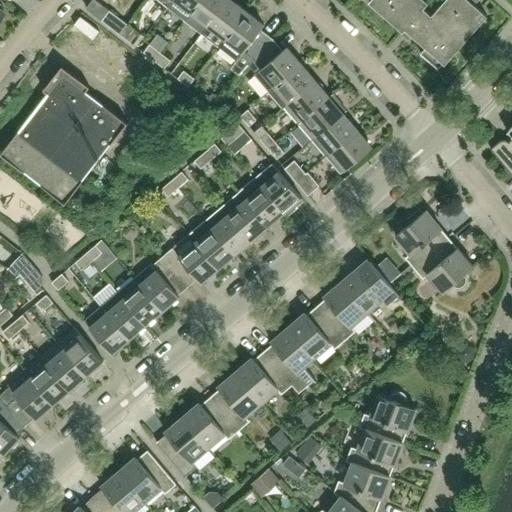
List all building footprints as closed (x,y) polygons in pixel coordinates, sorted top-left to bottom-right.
[(174,0),(191,13),(200,0),(174,0)] [(202,34),(227,0),(200,0),(191,13),(185,20),(202,34)] [(219,47),(225,39),(246,11),(231,0),(227,0),(202,34),(219,47)] [(445,64),(487,16),(475,5),(478,0),(445,0),(432,16),(423,8),(428,3),(424,0),(370,0),(369,2),(403,32),(405,29),(426,47),(421,53),(438,69),(443,63),(445,64)] [(102,20),(122,36),(130,26),(110,10),(102,20)] [(246,11),(225,39),(219,47),(237,60),(244,51),(254,59),(273,39),(261,29),(264,25),(246,11)] [(138,32),(130,26),(122,36),(130,42),(138,32)] [(269,92),(302,64),(287,47),(283,50),(273,39),(254,59),(249,64),(256,73),(254,75),(269,92)] [(143,52),(154,60),(160,52),(150,44),(143,52)] [(171,60),(160,52),(154,60),(165,68),(171,60)] [(71,62),(58,79),(88,103),(102,85),(71,62)] [(289,103),(316,80),(302,64),(269,92),(283,108),(284,107),(289,103)] [(195,79),(184,70),(178,78),(188,87),(195,79)] [(46,95),(45,96),(69,114),(68,115),(75,120),(88,103),(58,79),(46,95)] [(330,97),(316,80),(289,103),(284,107),(298,123),(303,119),(330,97)] [(39,90),(26,108),(56,131),(68,115),(69,114),(45,96),(46,95),(39,90)] [(317,136),(344,113),(330,97),(303,119),(298,123),(312,140),(317,136)] [(26,108),(13,124),(43,148),(56,131),(26,108)] [(257,120),(248,109),(240,116),(249,126),(257,120)] [(115,113),(110,119),(119,127),(124,120),(115,113)] [(326,156),(358,130),(344,113),(317,136),(312,140),(326,156)] [(110,119),(105,126),(114,133),(119,127),(110,119)] [(245,131),(238,123),(221,138),(228,146),(232,142),(245,131)] [(13,124),(0,141),(30,164),(43,148),(13,124)] [(511,126),(507,131),(511,136),(511,137),(509,141),(507,140),(505,139),(503,139),(501,140),(499,141),(490,148),(511,174),(511,126)] [(188,130),(179,137),(193,154),(203,146),(188,130)] [(341,173),(372,147),(358,130),(326,156),(341,173)] [(261,140),(268,149),(276,142),(269,134),(261,140)] [(179,137),(170,145),(184,162),(193,154),(179,137)] [(0,141),(0,140),(0,168),(17,182),(30,164),(0,141)] [(285,152),(276,142),(268,149),(277,159),(285,152)] [(215,143),(205,152),(211,160),(221,151),(215,143)] [(170,145),(161,153),(175,170),(184,162),(170,145)] [(89,146),(84,153),(93,160),(98,154),(89,146)] [(201,168),(211,160),(205,152),(195,161),(201,168)] [(84,153),(79,159),(89,166),(93,160),(84,153)] [(161,153),(152,161),(166,177),(175,170),(161,153)] [(285,168),(291,176),(301,168),(295,160),(285,168)] [(152,161),(143,168),(157,185),(166,177),(152,161)] [(284,212),(301,198),(272,164),(255,178),(284,212)] [(143,168),(134,176),(148,193),(157,185),(143,168)] [(301,168),(291,176),(308,195),(319,186),(308,172),(306,173),(301,168)] [(182,171),(172,180),(178,188),(188,179),(182,171)] [(134,176),(125,184),(139,200),(148,193),(134,176)] [(284,212),(255,178),(239,192),(268,226),(284,212)] [(168,196),(178,188),(172,180),(162,189),(168,196)] [(125,184),(116,191),(130,208),(139,200),(125,184)] [(73,187),(68,193),(77,201),(82,194),(73,187)] [(116,191),(106,199),(121,216),(130,208),(116,191)] [(268,226),(239,192),(222,206),(251,240),(268,226)] [(68,193),(63,200),(72,207),(77,201),(68,193)] [(106,199),(97,207),(112,224),(121,216),(106,199)] [(251,240),(222,206),(206,220),(235,254),(251,240)] [(97,207),(88,215),(103,231),(112,224),(97,207)] [(450,238),(426,210),(415,219),(414,218),(413,217),(411,217),(410,217),(409,217),(407,218),(406,219),(405,220),(405,221),(405,222),(405,223),(405,224),(405,226),(406,227),(396,236),(410,253),(405,257),(414,268),(450,238)] [(88,215),(79,222),(93,239),(103,231),(88,215)] [(218,268),(235,254),(206,220),(189,234),(218,268)] [(218,268),(189,234),(162,257),(188,287),(197,279),(201,283),(218,268)] [(465,274),(474,267),(450,238),(414,268),(423,279),(428,274),(443,292),(452,284),(454,286),(455,287),(456,287),(458,287),(459,287),(461,287),(462,286),(464,285),(465,284),(466,283),(466,281),(466,280),(466,279),(466,277),(465,275),(465,274)] [(96,245),(85,254),(92,261),(102,252),(96,245)] [(24,254),(8,268),(16,277),(20,274),(29,284),(37,294),(42,290),(43,276),(24,254)] [(82,270),(92,261),(85,254),(75,262),(82,270)] [(179,295),(188,287),(162,257),(153,265),(152,263),(135,278),(162,311),(180,296),(179,295)] [(399,294),(370,260),(360,269),(359,267),(342,282),(367,312),(383,299),(388,304),(399,294)] [(58,290),(69,281),(62,273),(52,282),(58,290)] [(13,280),(21,291),(29,284),(20,274),(16,277),(13,280)] [(162,311),(135,278),(118,292),(146,325),(162,311)] [(367,312),(342,282),(324,296),(326,298),(317,306),(345,340),(356,331),(351,326),(367,312)] [(37,294),(29,284),(21,291),(30,301),(37,294)] [(102,306),(130,339),(146,325),(118,292),(102,306)] [(43,311),(53,302),(47,294),(36,303),(43,311)] [(130,339),(102,306),(85,321),(113,353),(130,339)] [(345,340),(317,306),(307,314),(306,312),(288,327),(311,353),(314,357),(330,344),(335,349),(345,340)] [(7,307),(0,312),(0,319),(3,323),(13,315),(7,307)] [(23,314),(13,323),(19,331),(29,322),(23,314)] [(9,339),(19,331),(13,323),(2,332),(9,339)] [(86,376),(103,361),(74,327),(57,342),(67,353),(86,376)] [(304,366),(314,357),(311,353),(288,327),(271,342),(273,343),(264,351),(265,353),(292,385),(299,393),(315,379),(304,366)] [(86,376),(67,353),(57,342),(41,356),(47,363),(70,390),(86,376)] [(292,385),(265,353),(264,351),(254,359),(253,357),(236,372),(261,402),(277,389),(282,394),(292,385)] [(24,370),(53,404),(70,390),(47,363),(41,356),(24,370)] [(36,419),(53,404),(24,370),(8,384),(10,387),(0,395),(0,397),(7,406),(26,425),(35,417),(36,419)] [(261,402),(236,372),(218,387),(220,389),(211,396),(239,430),(250,421),(245,416),(261,402)] [(403,442),(416,408),(405,404),(405,403),(406,402),(406,401),(406,400),(405,399),(405,398),(404,396),(403,395),(402,394),(400,393),(398,393),(397,393),(396,393),(394,394),(393,395),(392,396),(391,397),(390,398),(379,394),(371,416),(364,413),(359,427),(365,430),(366,429),(401,442),(401,441),(403,442)] [(239,430),(211,396),(201,404),(200,402),(183,417),(208,447),(224,434),(229,439),(239,430)] [(26,425),(7,406),(0,412),(0,449),(5,454),(20,437),(17,435),(26,425)] [(312,409),(301,419),(308,426),(319,417),(312,409)] [(208,447),(183,417),(165,432),(167,434),(157,442),(186,476),(197,466),(192,461),(208,447)] [(390,475),(403,442),(401,441),(401,442),(366,429),(365,430),(358,449),(352,447),(346,461),(353,463),(353,462),(388,476),(388,475),(390,475)] [(284,433),(273,442),(280,450),(290,442),(284,433)] [(301,447),(296,454),(306,462),(311,456),(301,447)] [(176,484),(148,450),(138,458),(136,457),(119,471),(145,502),(160,488),(165,493),(176,484)] [(290,456),(283,464),(299,477),(306,468),(290,456)] [(376,511),(390,475),(388,475),(388,476),(353,462),(353,463),(345,483),(339,480),(334,492),(341,497),(341,496),(362,511),(376,511)] [(268,469),(256,479),(267,492),(279,481),(268,469)] [(132,511),(145,502),(119,471),(102,486),(103,488),(92,497),(106,511),(132,511)] [(210,491),(204,496),(213,507),(224,498),(219,491),(210,491)] [(362,511),(341,496),(341,497),(329,511),(325,511),(323,510),(319,511),(362,511)] [(106,511),(92,497),(82,507),(81,506),(74,511),(106,511)]
